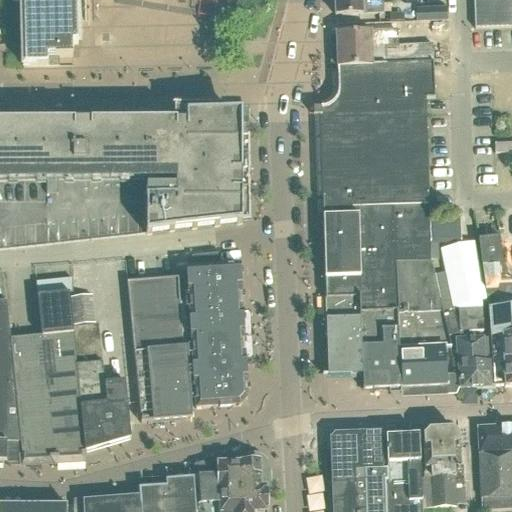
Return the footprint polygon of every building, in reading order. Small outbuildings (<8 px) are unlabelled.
[(11,0),(12,5),(21,5),(23,70),(48,69),(47,60),(72,60),(72,47),(78,47),(76,0),(11,0)] [(333,0),(334,19),(381,17),(381,6),(380,0),(333,0)] [(511,0),(473,0),(475,32),(511,30),(511,0)] [(162,6),(162,27),(180,27),(181,7),(162,6)] [(415,11),(416,26),(447,23),(446,9),(415,11)] [(336,69),(432,65),(449,64),(448,47),(447,23),(416,26),(395,27),(396,34),(335,36),(336,69)] [(426,154),(424,115),(424,104),(434,103),(432,65),(336,69),(337,78),(337,86),(336,91),(336,96),(335,100),(333,103),(330,107),(327,109),(325,109),(312,110),(313,118),(320,118),(321,157),(342,157),(409,154),(426,154)] [(191,231),(239,226),(241,226),(249,225),(247,126),(238,126),(225,108),(172,109),(172,115),(0,117),(0,253),(77,244),(102,241),(128,239),(133,238),(146,236),(173,233),(181,232),(191,231)] [(334,209),(322,209),(323,236),(325,301),(360,300),(360,314),(396,313),(396,312),(398,312),(395,264),(430,264),(428,208),(426,154),(409,154),(342,157),(321,157),(322,200),(334,200),(334,209)] [(322,200),(322,209),(334,209),(334,200),(322,200)] [(511,285),(508,286),(508,278),(502,269),(499,240),(478,242),(482,269),(486,297),(488,297),(492,365),(493,389),(505,389),(511,388),(511,285)] [(193,266),(217,265),(216,253),(192,254),(193,266)] [(437,315),(445,349),(450,349),(430,267),(430,264),(395,264),(398,312),(398,317),(437,315)] [(195,411),(240,409),(246,402),(239,268),(188,271),(195,411)] [(142,427),(193,422),(185,280),(127,285),(142,427)] [(84,456),(68,297),(67,282),(36,285),(37,299),(41,338),(52,466),(52,468),(78,467),(78,461),(84,460),(84,456)] [(74,328),(95,327),(93,299),(72,301),(74,328)] [(326,322),(360,321),(360,314),(360,300),(325,301),(326,322)] [(0,467),(7,468),(9,408),(16,408),(10,341),(6,304),(0,303),(0,467)] [(460,335),(483,334),(483,311),(460,312),(460,335)] [(401,391),(398,317),(398,312),(396,312),(396,313),(360,314),(360,321),(362,378),(363,394),(401,391)] [(458,336),(453,313),(444,315),(449,338),(458,336)] [(446,389),(445,349),(437,315),(398,317),(401,391),(446,389)] [(360,321),(326,322),(328,379),(362,378),(360,321)] [(74,329),(72,330),(84,456),(129,441),(129,440),(124,384),(104,386),(98,327),(74,329)] [(22,468),(52,468),(52,466),(41,338),(10,341),(16,408),(22,468)] [(493,389),(491,365),(486,365),(485,340),(457,342),(460,391),(493,389)] [(445,349),(446,389),(459,388),(450,349),(445,349)] [(22,468),(16,408),(9,408),(7,468),(13,468),(22,468)] [(511,429),(477,431),(482,509),(511,510),(511,429)] [(420,499),(420,511),(455,509),(454,487),(463,486),(462,470),(459,470),(457,432),(423,434),(424,471),(429,471),(430,480),(420,482),(419,485),(420,499)] [(381,440),(381,436),(336,438),(331,442),(332,486),(353,485),(354,504),(365,504),(365,511),(386,511),(385,486),(389,485),(388,474),(387,468),(387,440),(381,440)] [(420,511),(420,499),(419,485),(420,482),(417,439),(387,440),(387,468),(388,474),(389,485),(385,486),(386,511),(420,511)] [(199,481),(199,511),(265,511),(263,470),(261,467),(259,465),(256,463),(252,460),(199,472),(199,481)] [(166,483),(166,489),(167,511),(195,511),(194,481),(166,483)] [(332,511),(365,511),(365,504),(354,504),(353,485),(332,486),(331,486),(332,511)] [(138,511),(167,511),(166,489),(138,491),(138,496),(138,511)] [(104,503),(104,511),(138,511),(138,496),(104,498),(104,503)] [(104,511),(104,503),(73,505),(73,506),(73,511),(104,511)]
